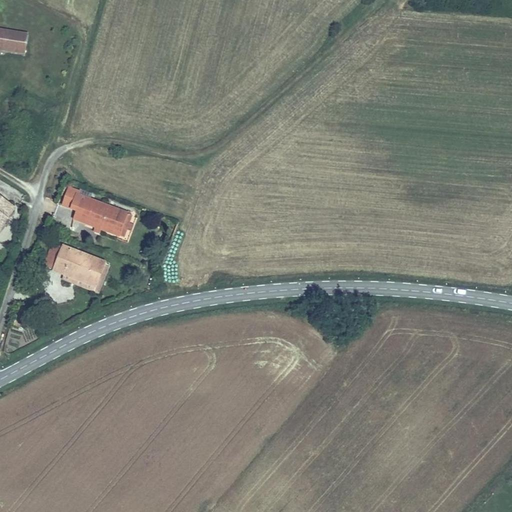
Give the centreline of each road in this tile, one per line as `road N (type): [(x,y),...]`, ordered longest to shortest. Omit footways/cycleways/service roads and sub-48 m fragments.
road 1 (secondary): [(0,379),(106,325),(209,298),(330,287),(511,303)]
road 2 (track): [(377,0),(213,143),(172,147),(102,136),(53,154)]
road 3 (residential): [(0,322),(53,154)]
